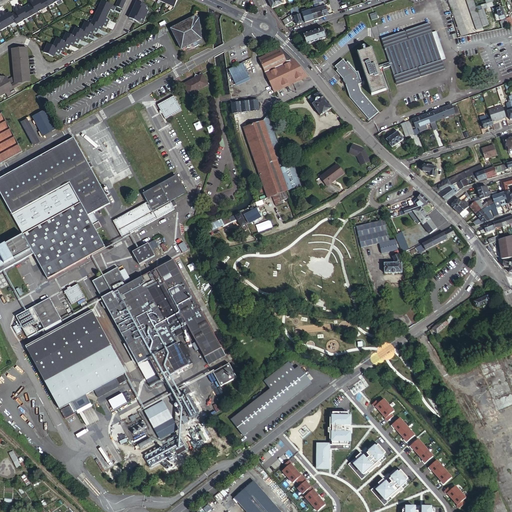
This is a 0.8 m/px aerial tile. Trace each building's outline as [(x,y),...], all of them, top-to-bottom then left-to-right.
[(38,0),(37,0),(32,0),(30,2),(31,4),(22,9),(21,7),(14,10),(16,13),(11,15),(10,13),(6,16),(4,13),(0,15),(0,32),(16,23),(17,26),(63,0),(38,0)] [(119,0),(116,6),(123,9),(127,0),(119,0)] [(280,0),(269,0),(269,1),(273,9),(282,4),(280,0)] [(323,16),(328,15),(327,11),(328,10),(326,7),(325,7),(323,1),(321,1),(320,0),(316,0),(318,3),(320,8),(323,16)] [(448,0),(454,16),(461,37),(469,35),(455,0),(448,0)] [(473,0),(466,0),(477,30),(484,28),(483,27),(478,11),(476,7),(473,0)] [(116,8),(102,2),(91,26),(86,23),(82,31),(77,28),(73,37),(67,34),(63,42),(58,40),(54,47),(48,45),(44,53),(55,58),(57,53),(60,54),(62,51),(64,52),(66,48),(69,49),(71,46),(73,47),(76,42),(78,44),(80,40),(83,41),(85,37),(88,38),(90,34),(93,36),(95,31),(98,33),(99,29),(102,30),(104,26),(107,27),(110,20),(107,19),(111,10),(114,11),(116,8)] [(147,7),(137,2),(129,18),(140,23),(141,20),(144,21),(148,12),(145,10),(147,7)] [(298,12),(296,7),(289,9),(291,15),(293,14),(298,12)] [(502,7),(497,8),(501,19),(506,17),(502,7)] [(313,20),(318,18),(315,10),(314,10),(313,8),(309,9),(313,20)] [(305,23),(313,20),(309,9),(301,12),(305,23)] [(484,9),(478,11),(483,27),(490,24),(484,9)] [(293,14),(291,15),(283,20),(286,24),(293,20),(292,18),(294,17),(297,25),(302,24),(298,12),(293,14)] [(194,18),(171,30),(182,50),(187,47),(197,42),(202,39),(199,19),(194,18)] [(503,28),(510,27),(507,19),(501,21),(503,28)] [(350,98),(370,120),(378,112),(361,93),(359,86),(367,83),(372,96),(387,91),(379,69),(390,65),(397,86),(444,69),(441,59),(431,32),(428,23),(381,39),(389,62),(378,66),(372,48),(367,50),(362,51),(357,53),(363,70),(365,77),(360,79),(358,72),(357,73),(348,63),(346,64),(343,60),(335,68),(337,71),(336,72),(343,80),(343,81),(343,82),(343,83),(344,83),(346,86),(350,98)] [(323,28),(303,35),(307,46),(327,39),(323,28)] [(437,30),(431,32),(441,59),(446,58),(437,30)] [(11,80),(16,90),(29,82),(32,82),(29,48),(26,49),(29,79),(27,79),(19,84),(17,81),(18,79),(18,76),(16,76),(16,77),(11,80)] [(287,54),(280,48),(259,59),(275,92),(308,77),(307,76),(305,73),(292,59),(287,54)] [(29,79),(26,49),(15,50),(16,53),(14,56),(14,59),(16,58),(16,62),(15,65),(15,67),(17,67),(17,71),(16,73),(16,76),(18,76),(18,79),(17,81),(19,84),(27,79),(29,79)] [(248,77),(242,63),(228,69),(234,83),(248,77)] [(208,83),(203,74),(200,74),(200,76),(199,76),(196,75),(195,78),(184,84),(189,93),(208,83)] [(18,93),(16,90),(11,80),(9,78),(7,79),(7,78),(5,78),(5,77),(0,77),(0,97),(2,96),(2,97),(8,94),(10,98),(18,93)] [(321,93),(320,92),(313,97),(312,95),(309,97),(321,115),(333,107),(328,101),(321,93)] [(47,108),(40,95),(36,97),(43,111),(47,108)] [(174,96),(158,104),(166,119),(182,110),(174,96)] [(259,110),(257,99),(232,102),(233,113),(259,110)] [(433,123),(436,122),(455,115),(452,105),(430,114),(433,123)] [(503,118),(506,116),(503,107),(489,111),(489,112),(491,116),(492,120),(492,121),(496,120),(503,118)] [(32,117),(42,137),(56,129),(46,109),(32,117)] [(279,194),(287,191),(301,186),(293,164),(286,166),(280,169),(278,163),(273,149),(279,147),(269,115),(270,112),(263,120),(263,121),(243,127),(268,198),(274,196),(279,194)] [(0,163),(22,151),(1,113),(0,113),(0,163)] [(417,129),(419,129),(426,126),(433,123),(430,114),(413,120),(417,129)] [(184,115),(177,119),(190,144),(197,140),(184,115)] [(32,148),(39,143),(26,120),(19,125),(32,148)] [(484,128),(494,125),(492,121),(492,120),(486,122),(485,120),(482,121),(484,128)] [(415,135),(410,121),(406,123),(411,136),(415,135)] [(411,136),(406,123),(402,124),(407,137),(411,136)] [(392,137),(387,140),(393,148),(405,140),(399,132),(395,134),(394,133),(391,135),(392,137)] [(91,169),(93,168),(91,163),(88,164),(74,138),(50,151),(0,178),(0,191),(23,234),(20,235),(22,239),(25,238),(32,239),(39,257),(48,277),(49,278),(104,248),(96,233),(95,231),(87,217),(93,214),(110,204),(107,197),(91,169)] [(369,161),(364,149),(352,144),(349,153),(357,156),(361,165),(369,161)] [(494,145),(482,149),(485,158),(497,155),(494,145)] [(324,175),(338,165),(337,164),(323,175),(324,175)] [(483,171),(481,164),(447,178),(450,185),(456,182),(459,181),(464,179),(473,175),(475,174),(483,171)] [(498,173),(505,171),(505,170),(504,167),(503,164),(492,167),(489,169),(492,176),(498,174),(498,173)] [(344,173),(338,165),(324,175),(330,183),(344,173)] [(431,167),(425,166),(423,172),(430,174),(430,176),(435,177),(437,168),(434,167),(434,166),(432,165),(431,167)] [(483,171),(487,178),(492,176),(489,169),(483,171)] [(478,181),(487,178),(483,171),(475,174),(478,181)] [(330,183),(324,175),(323,175),(320,177),(327,185),(330,183)] [(169,202),(172,200),(185,193),(176,176),(142,194),(146,202),(112,221),(121,239),(174,210),(171,204),(169,202)] [(437,182),(432,187),(437,193),(450,185),(447,178),(441,180),(442,181),(438,184),(437,182)] [(511,183),(511,178),(501,182),(504,192),(509,190),(507,185),(511,183)] [(449,187),(439,195),(446,200),(448,200),(455,194),(458,191),(453,186),(449,187)] [(491,190),(488,191),(479,194),(481,199),(486,198),(492,196),(493,196),(491,190)] [(279,194),(274,196),(277,206),(283,204),(279,194)] [(388,214),(389,219),(404,214),(408,213),(410,212),(413,211),(417,210),(420,209),(421,209),(430,203),(429,202),(426,199),(423,196),(421,194),(417,199),(414,200),(413,201),(415,203),(416,203),(417,205),(399,211),(399,210),(388,214)] [(501,205),(507,203),(505,199),(504,194),(498,196),(500,200),(501,205)] [(111,195),(107,197),(110,204),(115,202),(111,195)] [(490,204),(494,202),(493,197),(492,196),(486,198),(489,204),(490,204)] [(455,210),(462,203),(459,199),(453,204),(452,207),(455,210)] [(474,201),(473,199),(468,204),(464,200),(462,203),(455,210),(460,214),(466,209),(469,206),(474,201)] [(473,210),(478,206),(474,201),(469,206),(473,210)] [(497,215),(498,215),(494,202),(490,204),(494,216),(497,215)] [(247,224),(260,216),(256,209),(255,209),(253,207),(251,209),(252,211),(245,215),(248,219),(245,221),(247,224)] [(478,225),(493,219),(484,207),(481,209),(475,214),(479,218),(472,223),(476,225),(478,225)] [(417,210),(413,211),(410,212),(408,213),(414,221),(416,220),(418,224),(421,222),(430,234),(436,230),(434,226),(421,209),(420,209),(417,210)] [(460,214),(463,218),(469,213),(466,209),(460,214)] [(245,221),(241,213),(235,216),(235,215),(222,222),(221,219),(215,222),(218,228),(237,219),(241,227),(247,224),(245,221)] [(95,231),(96,232),(101,229),(93,214),(87,217),(95,231)] [(511,222),(511,216),(493,224),(495,228),(503,225),(503,226),(511,222)] [(384,222),(360,228),(364,246),(379,243),(381,252),(397,249),(395,239),(388,240),(384,222)] [(484,227),(486,232),(486,233),(495,229),(495,228),(493,224),(484,227)] [(433,238),(437,244),(454,235),(450,229),(433,238)] [(400,243),(403,253),(410,249),(403,231),(396,235),(400,243)] [(501,259),(511,256),(511,235),(511,234),(499,239),(497,240),(501,259)] [(22,239),(20,235),(0,246),(0,271),(25,258),(29,266),(37,261),(47,280),(49,278),(48,277),(39,257),(32,239),(25,238),(22,239)] [(487,239),(489,243),(497,240),(499,239),(497,235),(487,239)] [(162,243),(160,239),(160,238),(151,243),(154,249),(158,247),(161,254),(167,251),(162,243)] [(419,253),(437,244),(433,238),(416,247),(419,253)] [(183,252),(188,249),(183,241),(178,244),(183,252)] [(147,245),(132,253),(139,266),(154,257),(147,245)] [(399,254),(393,257),(396,263),(384,264),(385,274),(402,273),(401,260),(402,260),(399,254)] [(221,349),(172,261),(149,273),(126,286),(116,269),(91,283),(145,380),(151,377),(153,382),(148,385),(149,388),(155,385),(154,384),(159,381),(160,382),(189,366),(188,365),(177,346),(171,335),(175,332),(179,330),(186,326),(204,358),(221,349)] [(68,303),(82,296),(76,285),(62,293),(68,303)] [(490,301),(486,293),(473,299),(476,307),(490,301)] [(27,339),(45,330),(61,322),(61,321),(49,299),(15,317),(27,339)] [(58,410),(83,396),(90,392),(112,380),(116,387),(128,380),(125,376),(91,312),(63,327),(48,335),(25,348),(58,410)] [(450,313),(437,324),(442,329),(455,318),(450,313)] [(63,327),(61,322),(45,330),(48,335),(63,327)] [(435,326),(429,331),(440,353),(443,351),(436,335),(439,331),(435,326)] [(177,346),(188,365),(193,362),(183,343),(177,346)] [(204,358),(209,367),(226,357),(221,349),(204,358)] [(498,354),(479,360),(496,411),(505,408),(510,423),(508,424),(511,435),(511,434),(511,376),(506,378),(498,354)] [(502,361),(506,375),(511,373),(511,366),(509,359),(502,361)] [(254,402),(231,421),(244,437),(312,384),(299,367),(295,370),(289,362),(264,382),(270,390),(259,399),(256,396),(252,399),(254,402)] [(212,373),(220,387),(236,378),(228,364),(212,373)] [(116,388),(116,387),(112,380),(90,392),(94,400),(116,388)] [(189,394),(186,388),(168,397),(171,404),(189,394)] [(113,408),(127,401),(122,392),(108,399),(113,408)] [(481,418),(466,392),(455,399),(470,425),(481,418)] [(58,410),(63,418),(88,405),(83,396),(58,410)] [(384,418),(387,421),(393,416),(391,413),(394,411),(383,399),(380,401),(378,399),(372,404),(374,407),(375,406),(385,417),(384,418)] [(168,419),(160,405),(143,414),(151,429),(168,419)] [(348,412),(332,412),(332,417),(330,417),(330,427),(328,427),(328,432),(330,432),(329,439),(332,439),(332,444),(348,444),(348,439),(350,439),(350,429),(344,428),(344,424),(350,424),(350,418),(348,417),(348,412)] [(188,424),(184,417),(180,419),(183,426),(188,424)] [(403,440),(405,443),(414,435),(399,417),(390,425),(393,428),(394,428),(404,439),(403,440)] [(176,432),(170,420),(151,430),(158,442),(176,432)] [(177,454),(186,449),(178,434),(173,437),(173,438),(160,446),(163,451),(160,452),(163,457),(175,450),(177,454)] [(421,461),(424,464),(433,456),(418,439),(409,446),(411,449),(412,449),(422,460),(421,461)] [(330,450),(330,444),(329,444),(320,443),(320,449),(317,449),(317,462),(319,462),(319,468),(328,468),(328,458),(328,450),(330,450)] [(357,459),(353,463),(363,474),(367,471),(369,473),(377,466),(377,467),(381,463),(380,463),(383,461),(381,459),(384,456),(383,454),(385,452),(378,444),(375,446),(374,445),(371,447),(369,445),(364,450),(368,455),(365,457),(361,453),(355,457),(357,459)] [(9,452),(16,467),(21,465),(14,450),(9,452)] [(505,469),(503,461),(498,462),(497,454),(487,457),(491,473),(505,469)] [(282,471),(292,483),(295,480),(300,486),(297,488),(302,494),(305,491),(308,494),(304,497),(317,511),(325,504),(320,499),(321,498),(318,495),(313,490),(313,489),(311,486),(310,487),(305,481),(306,480),(301,475),(300,475),(290,464),(291,463),(288,460),(282,466),(285,468),(282,471)] [(440,482),(442,485),(451,477),(436,460),(427,467),(430,470),(441,481),(440,482)] [(363,474),(353,463),(351,461),(348,464),(362,479),(365,476),(363,474)] [(380,485),(376,488),(386,500),(390,496),(391,498),(399,491),(400,492),(403,489),(403,488),(405,486),(404,484),(407,482),(405,480),(408,478),(401,469),(398,472),(397,470),(394,473),(392,471),(386,476),(390,480),(387,483),(383,478),(378,483),(380,485)] [(281,511),(253,481),(235,497),(247,511),(281,511)] [(456,505),(458,508),(464,503),(462,500),(465,497),(455,485),(452,488),(449,485),(443,491),(446,494),(447,493),(457,504),(456,505)] [(386,500),(376,488),(374,486),(371,489),(384,505),(387,502),(386,500)] [(505,511),(497,492),(490,495),(484,510),(484,511),(505,511)]
